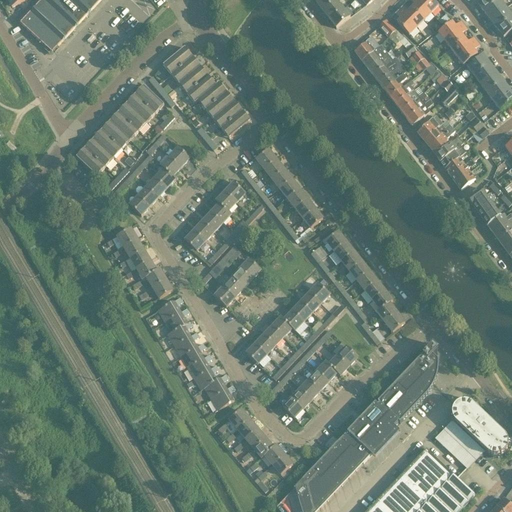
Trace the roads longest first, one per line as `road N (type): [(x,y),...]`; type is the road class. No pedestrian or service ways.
road 1 (residential): [(298,439),(286,436),(218,343),(155,228),(273,120)]
road 2 (residential): [(511,273),(338,46)]
road 3 (residential): [(433,322),(273,120)]
road 4 (residential): [(69,139),(197,12)]
road 5 (residential): [(298,439),(433,322)]
road 6 (residential): [(69,139),(0,24)]
road 7 (residential): [(273,120),(197,12)]
road 8 (residential): [(511,420),(433,322)]
